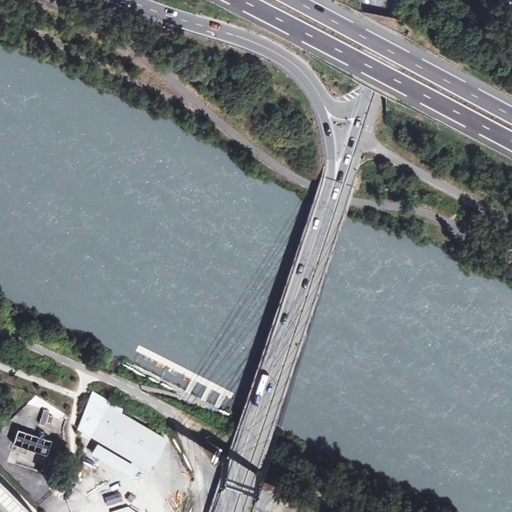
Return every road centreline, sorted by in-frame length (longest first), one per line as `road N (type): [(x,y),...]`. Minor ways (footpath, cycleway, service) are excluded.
road 1 (trunk): [(220,511),(333,174)]
road 2 (trunk): [(234,0),(511,145)]
road 3 (trunk): [(511,116),(293,0)]
road 4 (track): [(0,18),(139,86),(195,98)]
road 5 (trunk): [(136,0),(259,40),(291,60),(312,89)]
